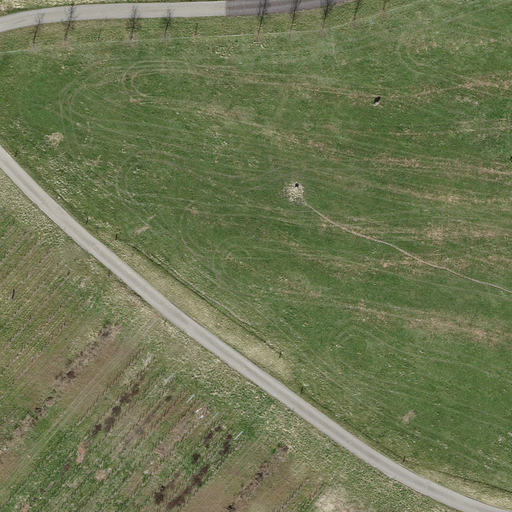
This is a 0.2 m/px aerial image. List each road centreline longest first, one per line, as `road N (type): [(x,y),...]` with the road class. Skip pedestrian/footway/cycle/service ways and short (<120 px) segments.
road 1 (track): [(484,511),(383,465),(214,346),(116,269),(0,159)]
road 2 (unclassified): [(0,30),(41,17),(320,0)]
